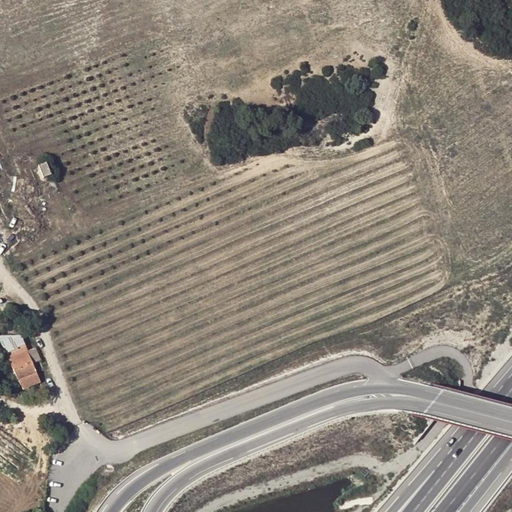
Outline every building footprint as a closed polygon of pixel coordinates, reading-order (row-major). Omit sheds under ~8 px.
[(46,164),(38,167),(43,179),(51,176),(46,164)] [(42,180),(33,183),(53,233),(62,229),(42,180)] [(20,335),(0,335),(0,341),(19,387),(28,383),(30,387),(41,382),(33,366),(27,352),(20,335)] [(27,352),(33,366),(39,362),(34,349),(27,352)] [(28,383),(19,387),(21,391),(30,387),(28,383)]
